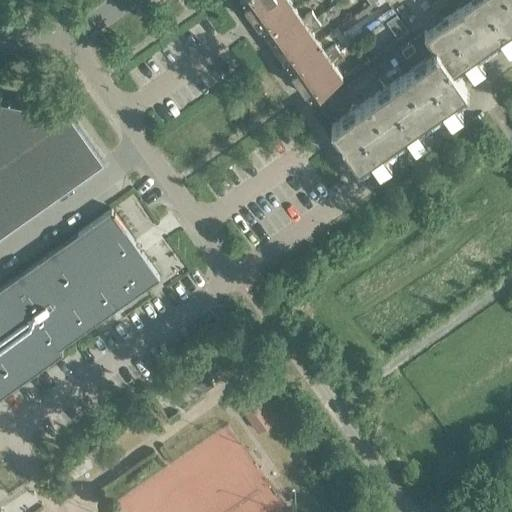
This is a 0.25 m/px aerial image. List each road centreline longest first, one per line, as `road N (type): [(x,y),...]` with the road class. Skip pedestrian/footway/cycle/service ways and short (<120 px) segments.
road 1 (residential): [(511,62),(488,79),(479,108),(237,280)]
road 2 (residential): [(237,280),(76,51),(79,32)]
road 3 (unclassified): [(27,432),(237,280)]
